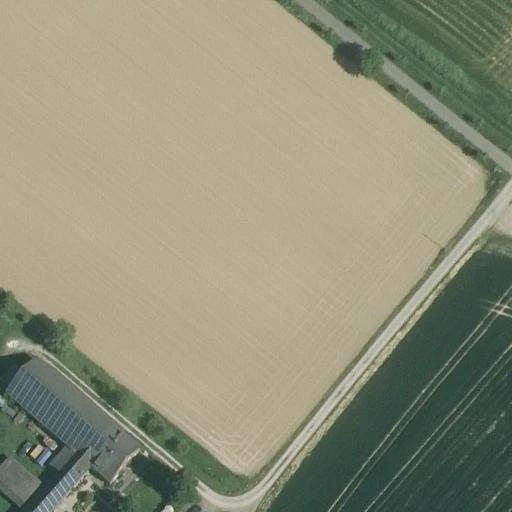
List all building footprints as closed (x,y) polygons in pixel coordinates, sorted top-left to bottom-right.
[(41,366),(10,400),(34,422),(64,387),(41,366)] [(141,454),(64,387),(34,422),(68,452),(76,459),(91,472),(111,489),(141,454)] [(68,452),(51,471),(59,478),(76,459),(68,452)] [(59,478),(30,511),(56,511),(91,472),(76,459),(59,478)] [(42,489),(10,462),(0,473),(0,489),(24,510),(42,489)]
